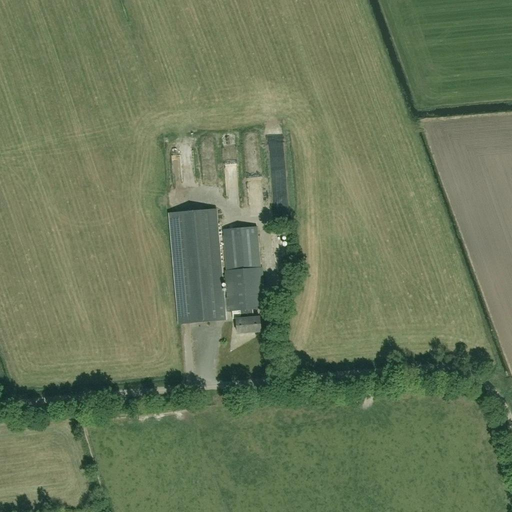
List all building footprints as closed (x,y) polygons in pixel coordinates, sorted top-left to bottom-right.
[(207,149),(208,177),(218,177),(217,149),(207,149)] [(248,171),(250,176),(265,171),(260,158),(252,161),(255,168),(248,171)] [(241,204),(241,179),(231,179),(230,204),(241,204)] [(223,298),(220,263),(215,211),(170,215),(181,325),(225,321),(224,312),(223,298)] [(223,298),(224,312),(240,310),(252,309),(266,308),(262,268),(261,269),(226,272),(225,272),(227,298),(223,298)] [(235,320),(236,335),(261,332),(260,318),(253,318),(252,309),(240,310),(241,319),(235,320)]
